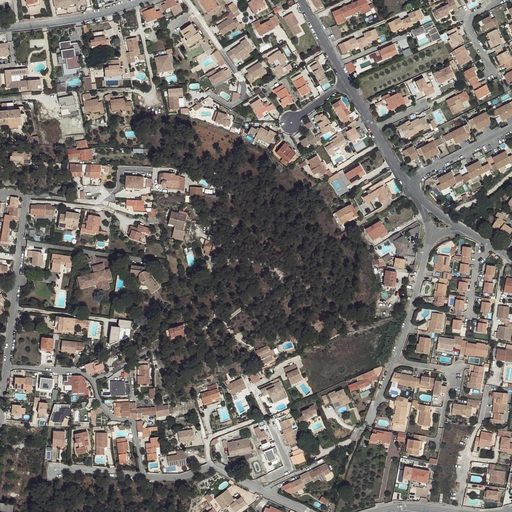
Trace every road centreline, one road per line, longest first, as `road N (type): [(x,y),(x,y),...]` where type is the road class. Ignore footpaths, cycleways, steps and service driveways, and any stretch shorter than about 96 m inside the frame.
road 1 (residential): [(146,476),(132,423),(109,415),(88,376),(8,367)]
road 2 (residential): [(152,170),(125,169),(116,190),(97,202),(25,198)]
road 3 (residential): [(0,29),(136,3)]
road 4 (residential): [(394,358),(433,230)]
road 5 (residential): [(250,384),(263,413),(213,435),(210,466)]
